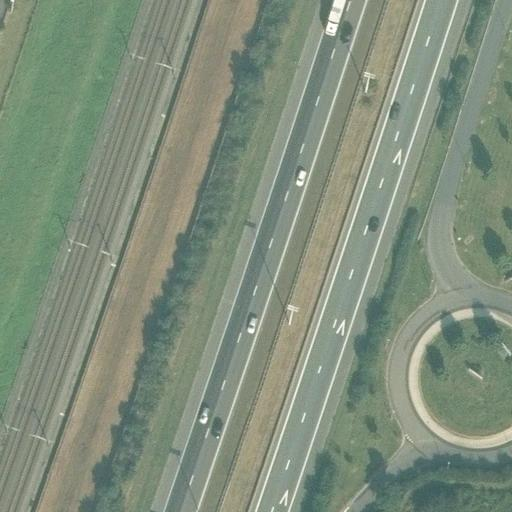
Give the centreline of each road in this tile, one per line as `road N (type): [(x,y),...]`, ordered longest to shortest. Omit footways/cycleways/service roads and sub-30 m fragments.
road 1 (motorway): [(346,0),(175,511)]
road 2 (motorway): [(268,511),(437,0)]
